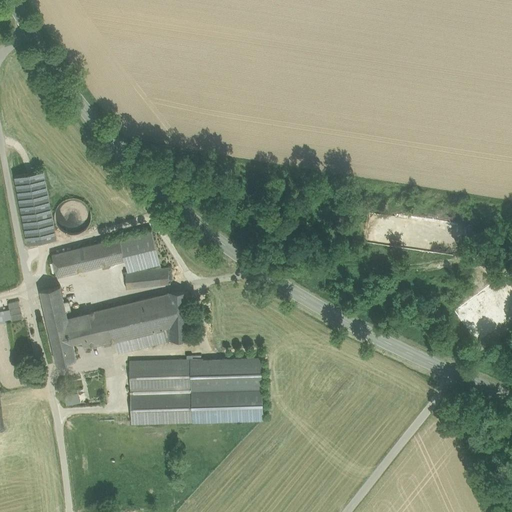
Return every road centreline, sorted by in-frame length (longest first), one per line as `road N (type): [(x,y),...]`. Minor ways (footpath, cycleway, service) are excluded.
road 1 (secondary): [(32,30),(165,198),(352,326),(448,370)]
road 2 (unclassified): [(0,154),(70,511)]
road 3 (unclassified): [(448,370),(339,511)]
road 4 (track): [(198,284),(155,225),(142,221),(55,246)]
